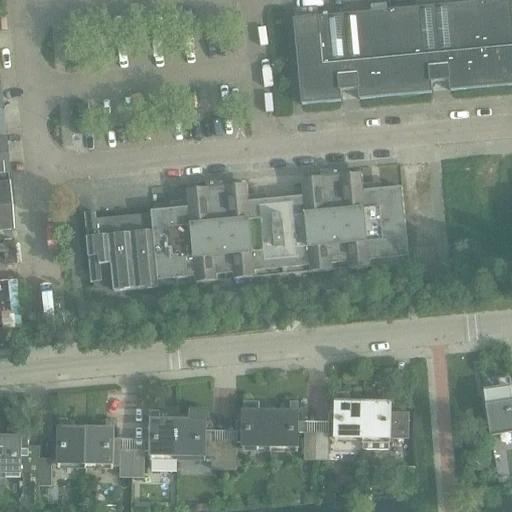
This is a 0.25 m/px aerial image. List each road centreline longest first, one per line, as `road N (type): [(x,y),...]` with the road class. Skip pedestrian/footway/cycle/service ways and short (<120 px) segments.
road 1 (residential): [(0,376),(511,325)]
road 2 (residential): [(37,168),(511,127)]
road 3 (residential): [(37,168),(25,5)]
road 4 (residential): [(50,318),(37,168)]
